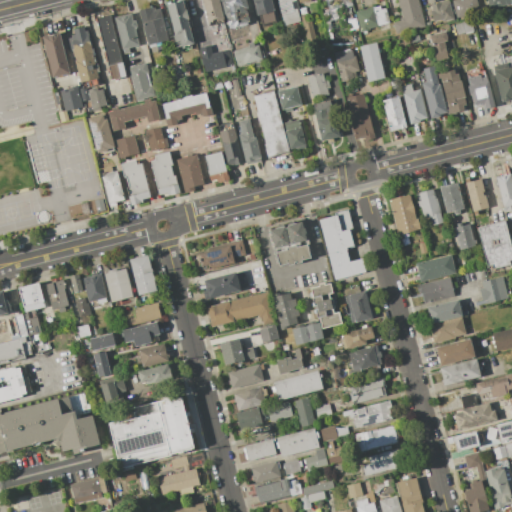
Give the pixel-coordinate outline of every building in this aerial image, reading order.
[(166,4),(182,0),(185,10),(186,9),(188,18),(187,18),(193,43),(175,48),(172,35),(174,35),(166,4)] [(217,52),(215,46),(211,47),(206,26),(208,26),(201,0),(218,0),(229,42),(228,42),(229,48),(227,49),(217,52)] [(222,0),(245,0),(247,8),(246,8),(250,25),(248,25),(251,37),(232,41),(230,30),(229,31),(225,14),(224,14),(221,2),(223,1),(222,0)] [(256,15),(251,0),(271,0),(274,10),(272,11),(276,23),(262,27),(258,14),(256,15)] [(296,0),(298,9),(297,9),(300,21),(283,26),(276,0),(296,0)] [(323,0),(329,20),(347,16),(343,0),(323,0)] [(417,0),(425,27),(396,35),(392,23),(400,21),(399,18),(402,17),(397,0),(417,0)] [(448,0),(454,19),(443,22),(442,20),(431,22),(429,12),(432,11),(430,5),(439,2),(439,1),(443,0),(448,0)] [(456,18),(451,0),(476,0),(480,12),(456,18)] [(511,0),(511,2),(489,9),(486,0),(511,0)] [(138,11),(159,5),(168,40),(146,45),(138,11)] [(355,11),(372,7),(372,9),(377,27),(360,31),(355,11)] [(377,27),(372,9),(380,7),(381,9),(385,8),(389,23),(377,27)] [(114,18),(132,13),(133,19),(135,18),(137,27),(135,27),(140,45),(129,48),(130,52),(123,54),(122,50),(121,50),(114,18)] [(126,76),(112,80),(97,18),(111,15),(126,76)] [(302,22),(310,20),(315,39),(307,41),(302,22)] [(454,25),(470,20),(473,31),(457,35),(454,25)] [(82,27),(83,31),(86,30),(98,78),(80,83),(71,49),(73,49),(69,35),(74,34),(73,29),(82,27)] [(448,59),(436,62),(429,35),(445,31),(447,41),(444,42),(448,59)] [(59,32),(69,72),(52,77),(42,36),(59,32)] [(359,46),(376,42),(385,77),(368,81),(359,46)] [(199,48),(210,45),(212,53),(217,52),(227,49),(231,65),(205,72),(199,48)] [(237,66),(233,50),(249,46),(249,47),(259,45),(262,59),(237,66)] [(333,53),(351,48),(353,56),(354,55),(359,71),(352,73),(354,80),(342,83),(333,53)] [(269,68),(266,56),(281,52),(284,64),(269,68)] [(127,66),(134,64),(134,66),(146,63),(149,73),(147,73),(150,86),(152,85),(154,96),(135,101),(127,66)] [(511,66),(511,103),(511,104),(510,99),(501,101),(492,66),(506,63),(508,68),(511,66)] [(431,119),(419,74),(424,73),(422,68),(433,66),(438,84),(440,84),(447,113),(439,115),(440,117),(431,119)] [(448,114),(447,109),(448,109),(440,79),(438,79),(437,73),(454,69),(455,74),(458,73),(459,79),(461,79),(465,97),(464,97),(466,105),(463,106),(464,110),(448,114)] [(306,78),(322,73),(324,81),(327,80),(329,88),(326,89),(328,95),(312,99),(306,78)] [(494,107),(485,109),(484,105),(480,107),(479,105),(472,107),(466,86),(469,86),(467,78),(480,75),(481,77),(486,76),(494,107)] [(238,79),(242,95),(235,97),(230,80),(238,79)] [(403,94),(401,86),(411,84),(413,91),(403,94)] [(66,110),(64,111),(59,91),(77,86),(82,106),(66,110)] [(81,97),(78,88),(84,86),(87,95),(81,97)] [(276,90),(280,109),(300,105),(296,86),(276,90)] [(402,94),(403,94),(413,91),(419,89),(427,118),(419,120),(419,122),(410,124),(402,94)] [(102,91),(105,105),(100,106),(101,110),(92,112),(88,95),(102,91)] [(288,151),(269,156),(253,96),(273,91),(288,151)] [(162,104),(176,100),(175,99),(191,95),(191,96),(205,93),(211,114),(202,117),(201,113),(195,115),(194,112),(181,116),(182,118),(176,120),(177,123),(167,126),(162,104)] [(363,93),(375,139),(365,141),(364,137),(354,140),(348,118),(349,118),(346,107),(348,107),(346,97),(363,93)] [(389,131),(381,101),(400,96),(404,112),(402,112),(404,120),(406,119),(407,127),(389,131)] [(107,112),(112,111),(111,108),(117,107),(118,109),(144,103),(143,100),(150,98),(151,101),(155,100),(160,119),(147,122),(146,116),(124,122),(125,128),(112,131),(107,112)] [(321,141),(313,111),(314,111),(312,104),(329,100),(331,108),(332,107),(340,136),(321,141)] [(247,108),(248,115),(241,117),(239,110),(247,108)] [(60,122),(57,112),(64,111),(66,110),(68,120),(60,122)] [(86,119),(103,115),(104,119),(107,118),(114,148),(107,150),(95,153),(86,119)] [(245,165),(238,135),(241,134),(238,121),(249,119),(254,137),(255,137),(260,157),(259,157),(260,161),(245,165)] [(290,149),(283,123),(299,119),(305,145),(290,149)] [(144,130),(160,126),(163,139),(166,138),(169,147),(162,149),(162,148),(150,151),(144,130)] [(243,162),(227,166),(218,132),(234,128),(243,162)] [(134,135),(139,153),(119,159),(114,140),(134,135)] [(169,152),(173,165),(171,166),(173,176),(175,175),(180,193),(168,196),(167,193),(159,195),(150,161),(154,160),(153,156),(169,152)] [(203,156),(221,152),(228,180),(218,183),(216,179),(210,181),(203,156)] [(175,160),(196,155),(204,184),(193,187),(194,190),(184,193),(175,160)] [(120,164),(135,160),(137,164),(141,163),(150,197),(142,200),(143,202),(131,205),(126,188),(128,187),(125,177),(123,178),(120,164)] [(124,200),(108,204),(101,177),(106,176),(105,174),(117,171),(124,200)] [(495,177),(510,173),(511,181),(511,204),(503,207),(495,177)] [(463,179),(469,178),(470,182),(481,179),(488,208),(471,212),(463,179)] [(463,209),(459,210),(460,213),(452,215),(451,212),(446,213),(439,187),(447,185),(448,185),(457,183),(463,209)] [(82,186),(87,185),(91,200),(86,201),(82,186)] [(88,186),(93,185),(97,198),(92,199),(88,186)] [(416,194),(434,189),(443,223),(432,226),(430,217),(423,219),(416,194)] [(397,235),(388,200),(409,195),(415,218),(417,218),(420,229),(397,235)] [(366,272),(332,280),(318,220),(337,215),(341,231),(349,229),(353,246),(346,247),(349,261),(362,258),(366,272)] [(476,227),(505,220),(511,247),(511,259),(508,260),(509,265),(492,269),(491,265),(486,266),(476,227)] [(307,240),(291,244),(286,224),(302,221),(307,240)] [(469,224),(475,246),(459,250),(453,228),(469,224)] [(289,244),(273,248),(269,229),(284,225),(289,244)] [(241,239),(245,254),(232,258),(234,265),(196,275),(191,255),(208,251),(207,248),(241,239)] [(275,253),(286,250),(286,247),(295,245),(296,248),(307,245),(311,257),(301,259),(301,262),(288,265),(287,263),(278,265),(275,253)] [(129,259),(147,255),(156,291),(138,295),(129,259)] [(455,272),(419,282),(415,264),(451,255),(455,272)] [(133,297),(111,303),(103,274),(107,273),(107,271),(116,269),(116,271),(125,268),(133,297)] [(100,274),(107,298),(105,298),(106,302),(94,305),(93,301),(89,302),(83,278),(91,276),(91,274),(96,272),(97,275),(100,274)] [(235,272),(240,291),(208,299),(204,280),(235,272)] [(78,274),(82,291),(73,293),(69,276),(78,274)] [(508,299),(502,300),(502,299),(483,304),(479,289),(482,288),(481,282),(505,275),(506,279),(509,278),(511,290),(511,294),(507,295),(508,299)] [(455,295),(421,304),(416,285),(450,277),(455,295)] [(45,284),(63,280),(66,289),(64,289),(68,306),(64,307),(65,311),(59,313),(59,311),(53,313),(45,284)] [(45,307),(24,313),(18,288),(39,282),(45,307)] [(310,289),(319,286),(318,284),(324,282),(325,285),(330,283),(333,293),(328,294),(333,313),(339,312),(341,323),(321,328),(319,317),(317,318),(310,289)] [(0,314),(9,312),(3,288),(0,288),(0,314)] [(206,307),(269,291),(276,322),(262,326),(260,317),(257,318),(256,315),(211,326),(206,307)] [(372,319),(355,323),(354,322),(350,323),(344,297),(348,296),(348,295),(366,291),(372,319)] [(280,330),(272,297),(289,293),(291,299),(295,298),(299,316),(295,317),(297,325),(280,330)] [(74,300),(84,297),(86,303),(87,303),(90,314),(79,317),(74,300)] [(461,316),(430,324),(426,308),(457,300),(461,316)] [(161,319),(125,328),(122,316),(130,315),(129,311),(133,310),(133,309),(157,302),(159,308),(158,309),(161,319)] [(0,362),(32,354),(21,313),(12,315),(18,338),(0,343),(0,362)] [(36,317),(40,333),(29,335),(25,319),(36,317)] [(461,317),(466,335),(433,343),(429,325),(461,317)] [(121,331),(156,321),(160,335),(157,335),(159,341),(132,348),(130,342),(124,344),(121,331)] [(319,322),(323,339),(295,345),(291,329),(319,322)] [(76,327),(87,324),(90,336),(79,339),(76,327)] [(275,325),(278,339),(262,343),(259,330),(270,327),(270,326),(275,325)] [(371,326),(374,338),(365,340),(366,344),(345,349),(341,333),(371,326)] [(491,333),(511,328),(511,332),(511,346),(495,351),(491,333)] [(89,339),(112,333),(115,345),(92,351),(89,339)] [(219,343),(239,339),(241,349),(252,347),(255,357),(224,365),(219,343)] [(474,357),(440,366),(436,348),(470,339),(474,357)] [(168,361),(142,368),(138,350),(163,343),(168,361)] [(353,372),(348,354),(354,352),(354,351),(376,345),(378,351),(380,350),(381,357),(379,357),(381,365),(353,372)] [(279,375),(275,361),(290,357),(291,359),(296,358),(294,351),(299,349),(302,359),(300,359),(303,367),(289,371),(289,372),(279,375)] [(92,354),(104,351),(111,374),(99,378),(92,354)] [(443,385),(439,369),(476,359),(480,376),(443,385)] [(137,372),(168,363),(173,379),(153,384),(153,383),(145,385),(144,383),(140,384),(137,372)] [(258,364),(263,380),(232,389),(227,373),(258,364)] [(0,400),(24,394),(18,366),(0,370),(0,400)] [(317,370),(323,389),(277,401),(275,392),(272,393),(271,388),(273,387),(272,382),(317,370)] [(511,373),(511,388),(505,390),(506,394),(491,398),(490,391),(477,394),(475,383),(483,381),(483,382),(491,380),(491,381),(505,377),(504,375),(511,373)] [(99,381),(121,376),(125,391),(121,392),(122,398),(104,403),(99,381)] [(352,404),(349,396),(352,395),(350,386),(383,377),(386,386),(383,387),(385,395),(352,404)] [(233,394),(260,387),(261,388),(262,387),(262,389),(265,389),(267,396),(263,397),(265,403),(237,410),(233,394)] [(0,446),(55,433),(59,451),(95,442),(87,410),(71,414),(68,403),(53,407),(50,392),(0,404),(0,446)] [(463,409),(460,397),(475,393),(478,405),(463,409)] [(294,400),(307,397),(315,423),(301,427),(294,400)] [(194,450),(132,465),(133,469),(120,472),(106,414),(170,398),(171,401),(181,398),(194,450)] [(354,429),(351,418),(357,417),(355,409),(389,400),(391,408),(389,409),(391,419),(354,429)] [(288,401),(292,416),(270,422),(266,407),(288,401)] [(458,430),(454,414),(461,412),(461,409),(463,409),(478,405),(488,402),(490,411),(494,410),(496,419),(492,420),(492,421),(458,430)] [(329,403),(332,414),(317,418),(314,407),(329,403)] [(258,407),(262,424),(243,430),(238,413),(258,407)] [(495,425),(511,420),(511,440),(500,444),(495,425)] [(353,435),(395,424),(399,441),(358,452),(353,435)] [(320,429),(334,425),(334,427),(342,428),(347,427),(349,434),(337,438),(323,442),(320,429)] [(485,438),(488,427),(496,429),(493,440),(485,438)] [(314,428),(319,448),(281,457),(276,437),(314,428)] [(476,431),(480,446),(456,452),(452,437),(476,431)] [(276,455),(248,461),(244,446),(272,439),(276,455)] [(332,448),(331,442),(323,444),(328,464),(343,461),(340,446),(332,448)] [(504,446),(503,445),(511,442),(511,456),(507,458),(506,457),(504,446)] [(492,449),(504,446),(506,457),(495,460),(492,449)] [(364,476),(361,466),(369,464),(368,456),(401,448),(406,466),(364,476)] [(478,452),(485,479),(479,480),(475,467),(466,469),(463,456),(478,452)] [(306,470),(304,459),(322,454),(324,465),(306,470)] [(170,460),(185,456),(189,470),(195,469),(199,485),(192,487),(193,493),(179,496),(178,491),(161,495),(157,478),(184,472),(183,467),(172,469),(170,460)] [(282,464),(297,460),(300,471),(285,475),(282,464)] [(276,461),(280,479),(255,485),(254,481),(252,482),(251,476),(253,476),(251,467),(276,461)] [(347,484),(335,488),(330,469),(343,466),(347,484)] [(484,471),(503,466),(511,503),(503,505),(504,507),(493,509),(484,471)] [(70,484),(97,478),(97,479),(103,477),(106,493),(101,494),(101,497),(74,504),(70,484)] [(369,480),(382,477),(384,486),(377,493),(373,494),(369,480)] [(403,511),(396,482),(416,477),(423,503),(421,503),(422,511),(403,511)] [(253,486),(287,478),(287,482),(297,479),(298,483),(299,483),(302,494),(260,504),(258,497),(256,498),(253,486)] [(332,480),(334,489),(323,491),(306,495),(303,496),(301,488),(332,480)] [(481,480),(489,511),(484,511),(468,511),(463,491),(473,489),(471,482),(481,480)] [(346,486),(359,483),(362,495),(349,498),(346,486)] [(323,491),(325,499),(310,503),(311,507),(302,509),(300,498),(307,496),(306,495),(323,491)] [(401,511),(380,511),(378,500),(388,498),(388,499),(396,497),(398,504),(399,504),(401,511)] [(373,502),(375,511),(356,511),(355,507),(357,506),(355,501),(366,498),(367,504),(373,502)] [(205,511),(173,511),(173,510),(203,503),(205,511)]
